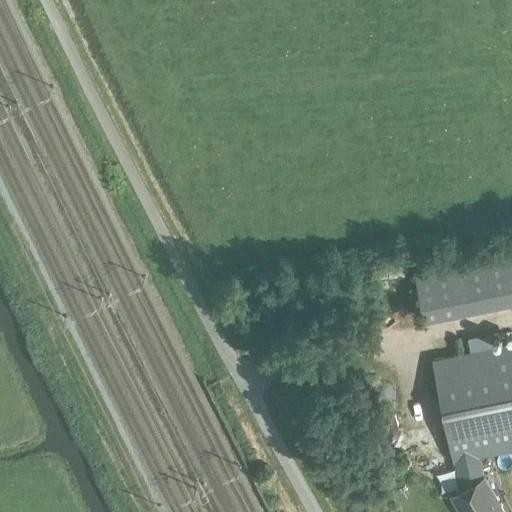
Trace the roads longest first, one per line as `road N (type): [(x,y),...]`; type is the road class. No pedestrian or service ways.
road 1 (track): [(0,227),(145,511)]
road 2 (track): [(511,320),(386,341),(242,380)]
road 3 (unclassified): [(207,319),(315,511)]
